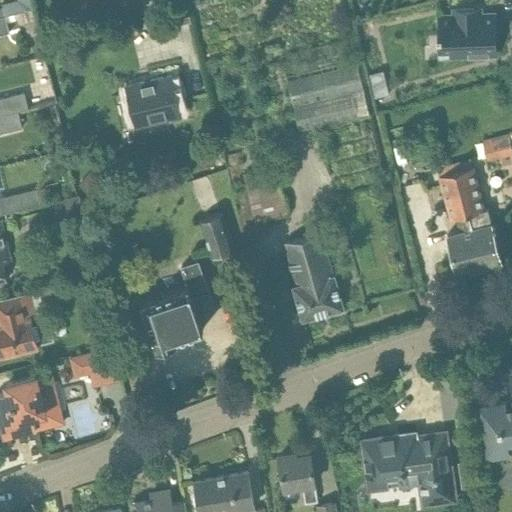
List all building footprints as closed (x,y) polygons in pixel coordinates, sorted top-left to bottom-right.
[(439,31),(438,31),(438,36),(444,35),(445,48),(467,47),(467,56),(496,55),(494,13),(481,13),(481,8),(453,9),(453,14),(439,15),(439,31)] [(0,32),(11,30),(7,13),(0,14),(0,32)] [(370,112),(353,39),(282,55),(300,129),(370,112)] [(171,76),(128,86),(137,125),(180,114),(171,76)] [(387,83),(373,87),(376,96),(389,93),(387,83)] [(0,98),(0,115),(18,111),(28,109),(24,92),(0,98)] [(18,111),(0,115),(0,133),(22,128),(18,111)] [(511,147),(509,134),(482,140),(487,161),(511,154),(511,147)] [(193,148),(199,168),(215,164),(209,144),(193,148)] [(275,166),(241,176),(254,223),(288,213),(275,166)] [(502,261),(497,242),(487,207),(485,207),(475,166),(440,176),(451,219),(455,218),(458,230),(447,233),(458,273),(502,261)] [(1,197),(5,213),(42,204),(37,188),(1,197)] [(80,195),(64,199),(68,217),(85,213),(80,195)] [(200,219),(212,255),(233,248),(221,212),(200,219)] [(0,284),(2,284),(1,280),(6,279),(2,261),(11,259),(2,220),(0,220),(0,284)] [(348,245),(343,226),(285,242),(297,285),(294,286),(303,318),(343,307),(327,251),(348,245)] [(198,313),(215,307),(198,260),(181,266),(188,286),(142,302),(158,347),(178,340),(177,337),(203,329),(198,313)] [(0,298),(0,321),(1,325),(0,325),(0,354),(37,345),(37,343),(54,340),(49,314),(36,317),(29,291),(0,298)] [(112,346),(86,352),(91,373),(94,385),(120,378),(112,346)] [(63,422),(58,403),(51,372),(7,383),(9,391),(0,393),(0,411),(6,434),(35,427),(36,432),(37,432),(37,429),(63,422)] [(506,400),(481,404),(484,424),(488,451),(509,443),(508,436),(511,435),(511,403),(506,404),(506,400)] [(455,499),(448,452),(445,432),(415,436),(415,432),(362,440),(369,487),(420,480),(424,503),(455,499)] [(316,483),(314,473),(311,453),(297,456),(296,453),(279,456),(284,488),(304,485),(306,502),(318,500),(315,483),(316,483)] [(248,471),(195,480),(199,500),(200,511),(210,511),(236,508),(254,504),(251,490),(248,471)] [(185,511),(184,501),(172,504),(170,490),(155,492),(156,499),(131,503),(133,510),(131,511),(130,511),(185,511)] [(338,511),(336,502),(316,506),(317,511),(338,511)]
